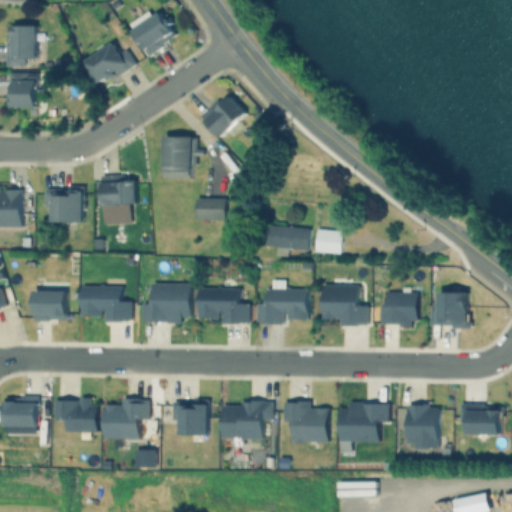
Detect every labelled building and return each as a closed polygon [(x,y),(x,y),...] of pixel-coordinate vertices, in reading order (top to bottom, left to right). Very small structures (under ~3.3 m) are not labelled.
[(150,55),(133,30),(161,11),(176,33),(160,44),(162,46),(150,55)] [(8,24),(37,24),(36,57),(25,57),(25,65),(5,64),(5,41),(7,42),(8,24)] [(84,62),(112,42),(119,52),(124,49),(135,64),(112,80),(110,76),(99,84),(84,62)] [(5,93),(9,93),(9,72),(27,72),(27,79),(37,80),(36,106),(5,105),(5,93)] [(247,112),(222,137),(201,116),(219,98),(223,103),(230,96),(247,112)] [(190,180),(165,180),(165,136),(190,136),(190,180)] [(101,174),(123,174),(123,180),(135,180),(136,202),(101,203),(101,174)] [(52,205),(45,205),(45,187),(67,187),(67,184),(84,184),(84,221),(52,221),(52,205)] [(0,189),(22,189),(22,225),(0,225),(0,189)] [(196,197),(224,197),(224,220),(196,220),(196,197)] [(268,224),(309,228),(308,247),(266,244),(268,224)] [(315,228),(342,230),(340,253),(313,251),(315,228)] [(300,261),(310,261),(309,270),(300,269),(300,261)] [(182,315),(182,322),(142,321),(142,303),(152,303),(153,282),(192,282),(191,315),(182,315)] [(342,317),(323,316),(323,283),(359,284),(359,304),(366,305),(366,323),(342,323),(342,317)] [(82,284),(124,284),(124,300),(130,300),(130,320),(105,320),(105,310),(101,310),(101,316),(81,315),(82,284)] [(382,299),(382,285),(413,286),(413,312),(408,312),(408,315),(377,315),(377,299),(382,299)] [(199,286),(241,286),(241,303),(247,303),(247,321),(222,321),(223,311),(218,311),(218,316),(199,316),(199,286)] [(35,288),(66,289),(66,319),(34,318),(35,288)] [(267,301),(267,288),(308,288),(307,318),(288,318),(288,313),(283,313),(283,323),(256,323),(256,301),(267,301)] [(439,291),(469,291),(468,327),(453,327),(453,324),(432,324),(433,306),(439,306),(439,291)] [(5,397),(37,397),(37,424),(4,424),(5,397)] [(53,399),(78,399),(78,397),(91,397),(91,404),(97,404),(96,430),(66,429),(66,415),(53,414),(53,399)] [(123,404),(123,397),(149,397),(149,420),(140,420),(140,438),(105,438),(105,404),(123,404)] [(173,400),(194,400),(194,399),(208,399),(207,433),(180,433),(181,418),(172,418),(173,400)] [(243,404),(243,399),(271,400),(271,420),(263,420),(263,438),(222,437),(222,404),(243,404)] [(340,440),(340,409),(349,409),(349,400),(388,400),(388,420),(379,420),(379,441),(340,440)] [(328,442),(292,442),(292,420),(283,420),(284,401),(309,401),(309,408),(329,408),(328,442)] [(441,408),(440,447),(417,447),(417,442),(407,442),(408,402),(429,402),(429,408),(441,408)] [(468,420),(459,420),(459,403),(486,403),(486,410),(502,410),(502,434),(468,433),(468,420)] [(278,456),(289,456),(289,466),(278,466),(278,456)]
